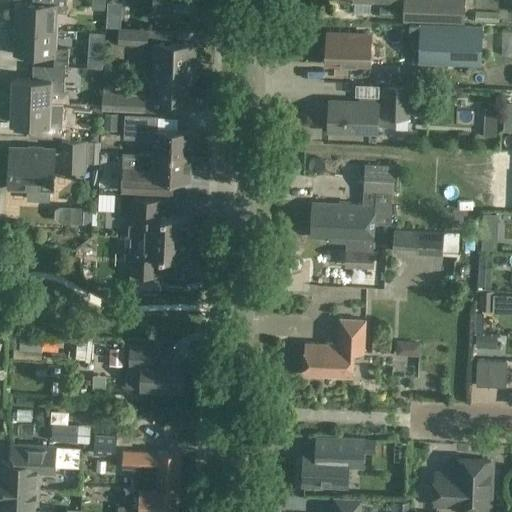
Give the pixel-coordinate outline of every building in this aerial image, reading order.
[(16,28),(57,30),(57,12),(67,13),(67,0),(32,0),(33,3),(17,2),(16,28)] [(154,0),(154,11),(197,13),(197,0),(154,0)] [(404,0),(403,19),(463,22),(464,0),(404,0)] [(12,100),(51,102),(51,90),(64,90),(65,67),(68,67),(69,49),(56,48),(57,30),(16,28),(15,54),(54,56),(54,66),(41,65),(41,79),(13,78),(12,100)] [(148,30),(120,29),(119,43),(147,44),(148,30)] [(327,32),(326,63),(369,65),(370,33),(327,32)] [(471,36),(411,34),(410,66),(470,68),(471,36)] [(154,70),(194,72),(195,44),(155,42),(154,70)] [(193,100),(194,72),(154,70),(153,98),(193,100)] [(145,96),(121,95),(114,86),(104,85),(103,108),(144,110),(145,96)] [(408,117),(409,86),(385,85),(384,116),(408,117)] [(51,102),(12,100),(11,123),(39,124),(38,138),(62,139),(63,115),(50,114),(51,102)] [(377,133),(378,102),(329,100),(328,131),(377,133)] [(423,132),(424,112),(411,112),(411,132),(423,132)] [(154,154),(191,155),(191,130),(157,129),(157,116),(126,115),(125,138),(155,139),(154,153),(154,154)] [(468,142),(470,125),(455,123),(452,140),(468,142)] [(9,185),(28,186),(28,199),(49,200),(50,187),(53,187),(54,170),(84,172),(85,141),(63,140),(62,155),(54,155),(55,151),(28,150),(28,152),(11,152),(12,149),(10,149),(9,185)] [(86,141),(85,149),(99,150),(99,141),(86,141)] [(190,180),(191,155),(154,154),(154,153),(141,153),(140,168),(123,168),(123,190),(171,192),(172,179),(190,180)] [(358,224),(373,224),(374,191),(392,191),(393,165),(364,164),(362,205),(312,202),(310,228),(331,229),(331,224),(348,225),(348,226),(358,226),(358,224)] [(133,198),(131,236),(190,239),(190,238),(187,238),(188,218),(162,216),(163,199),(133,198)] [(0,222),(7,223),(10,201),(0,199),(0,222)] [(71,220),(93,217),(91,204),(69,206),(71,220)] [(331,229),(310,228),(310,237),(331,238),(331,240),(346,240),(345,265),(372,266),(373,250),(371,249),(373,224),(358,224),(358,226),(348,226),(348,225),(331,224),(331,229)] [(392,228),(391,252),(442,255),(442,250),(457,251),(458,233),(443,232),(443,231),(392,228)] [(90,265),(91,267),(117,247),(107,235),(86,252),(94,262),(90,265)] [(189,239),(190,239),(131,236),(131,237),(127,237),(126,251),(131,254),(130,258),(127,258),(125,261),(125,264),(126,267),(130,267),(130,274),(159,276),(160,258),(189,260),(189,257),(186,256),(187,239),(189,239)] [(305,342),(304,374),(353,376),(354,351),(364,352),(366,319),(340,318),(338,344),(305,342)] [(15,348),(14,356),(42,358),(43,338),(20,337),(19,348),(15,348)] [(81,340),(81,357),(96,357),(97,340),(81,340)] [(401,356),(417,358),(418,347),(402,345),(401,356)] [(115,365),(127,366),(127,347),(115,347),(115,365)] [(157,350),(132,349),(131,368),(142,369),(141,391),(183,393),(185,363),(157,361),(157,350)] [(506,386),(508,361),(477,359),(476,385),(506,386)] [(95,437),(94,454),(115,455),(116,438),(95,437)] [(364,443),(336,442),(316,441),(315,453),(306,453),(305,484),(347,486),(349,455),(364,456),(364,443)] [(0,486),(38,489),(39,471),(55,472),(56,450),(13,449),(13,461),(1,461),(0,473),(0,486)] [(153,488),(179,490),(181,453),(123,451),(123,467),(154,469),(153,488)] [(101,459),(102,479),(123,478),(122,458),(101,459)] [(435,474),(434,502),(456,503),(456,507),(489,508),(491,461),(458,459),(457,475),(435,474)] [(38,506),(38,489),(0,486),(0,511),(53,511),(54,506),(38,506)] [(153,488),(141,488),(140,507),(120,506),(119,511),(178,511),(179,490),(153,488)] [(361,511),(362,499),(335,498),(334,511),(361,511)] [(391,511),(409,511),(410,502),(392,501),(391,511)]
